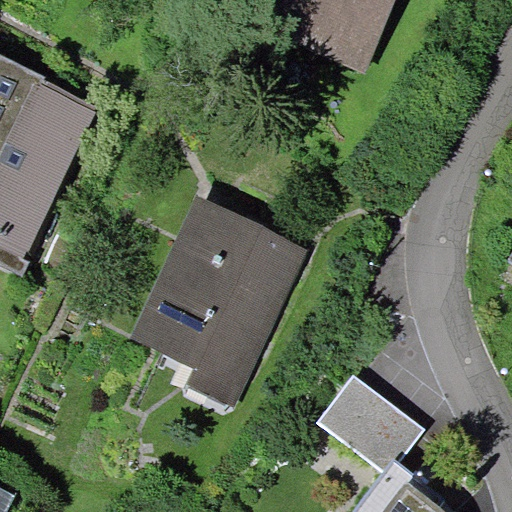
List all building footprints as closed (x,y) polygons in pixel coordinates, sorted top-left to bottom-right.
[(378,0),(279,0),(268,27),(351,64),(378,0)] [(0,272),(16,280),(91,127),(0,83),(0,272)] [(236,384),(295,260),(199,214),(140,339),(236,384)] [(511,251),(503,266),(511,271),(511,251)] [(435,511),(440,506),(420,492),(424,487),(411,477),(407,482),(390,469),(414,437),(350,386),(318,427),(381,477),(353,511),(435,511)]
